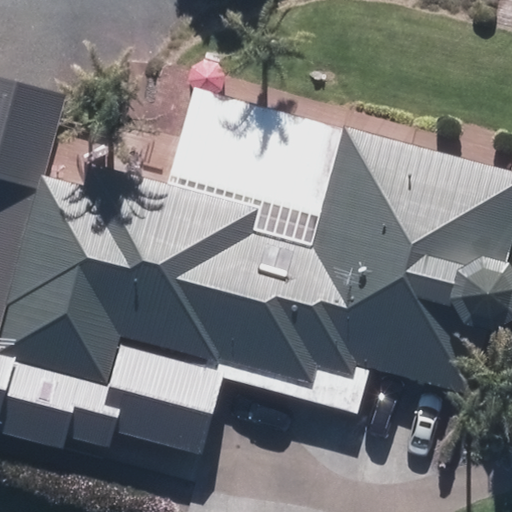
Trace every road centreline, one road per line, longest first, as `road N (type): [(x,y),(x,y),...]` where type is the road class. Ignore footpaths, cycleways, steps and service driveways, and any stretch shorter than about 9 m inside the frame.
road 1 (track): [(511,481),(441,511),(381,510),(271,473)]
road 2 (track): [(103,0),(0,172)]
